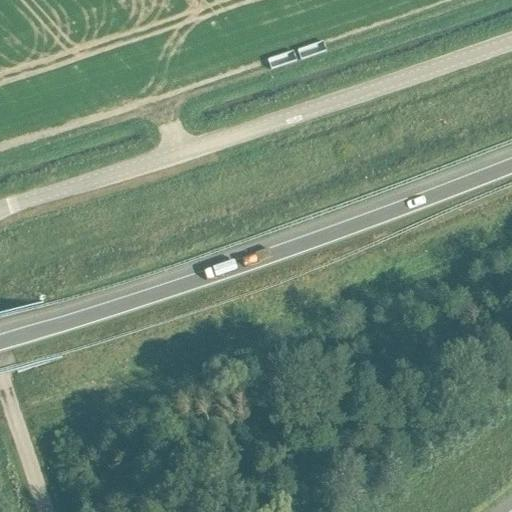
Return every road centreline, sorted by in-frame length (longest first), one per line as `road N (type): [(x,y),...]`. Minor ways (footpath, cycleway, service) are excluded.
road 1 (motorway): [(511,164),(0,344)]
road 2 (unclassified): [(0,209),(511,43)]
road 3 (unclassified): [(40,511),(0,393)]
